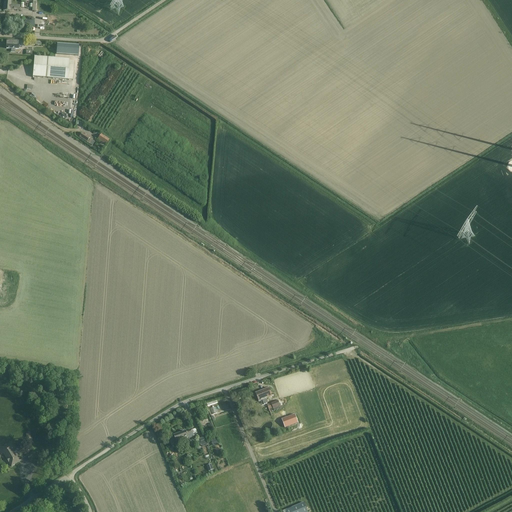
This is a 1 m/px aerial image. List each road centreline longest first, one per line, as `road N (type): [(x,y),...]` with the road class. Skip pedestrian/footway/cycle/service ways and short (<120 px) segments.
road 1 (unclassified): [(69,476),(183,402),(223,389)]
road 2 (unclassified): [(0,34),(102,41),(165,0)]
road 3 (unclassified): [(223,389),(357,346)]
road 4 (unclassified): [(274,511),(223,389)]
